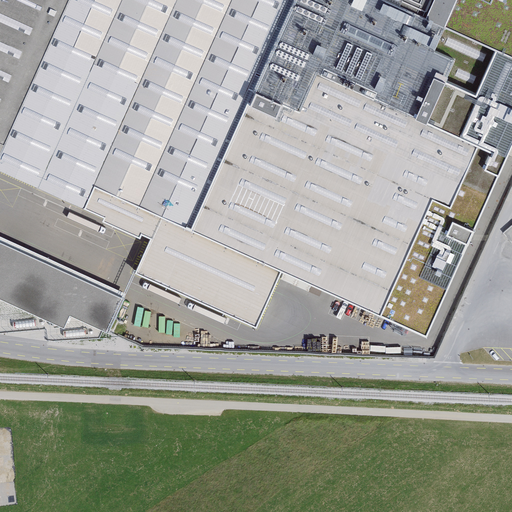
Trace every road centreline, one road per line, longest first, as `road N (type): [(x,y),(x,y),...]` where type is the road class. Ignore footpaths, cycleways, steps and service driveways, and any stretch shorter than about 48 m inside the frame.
road 1 (unclassified): [(511,374),(128,360),(0,346)]
road 2 (unclassified): [(511,418),(0,395)]
